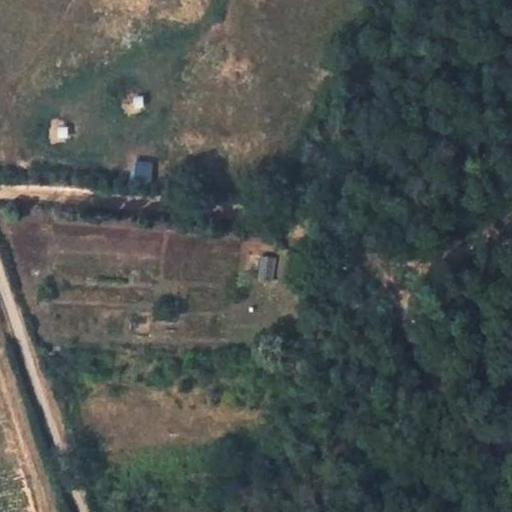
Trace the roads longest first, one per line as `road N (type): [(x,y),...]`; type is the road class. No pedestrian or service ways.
road 1 (track): [(0,193),(189,207),(329,234),(389,257)]
road 2 (track): [(389,257),(404,335),(511,503)]
road 3 (unclassified): [(0,290),(78,511)]
